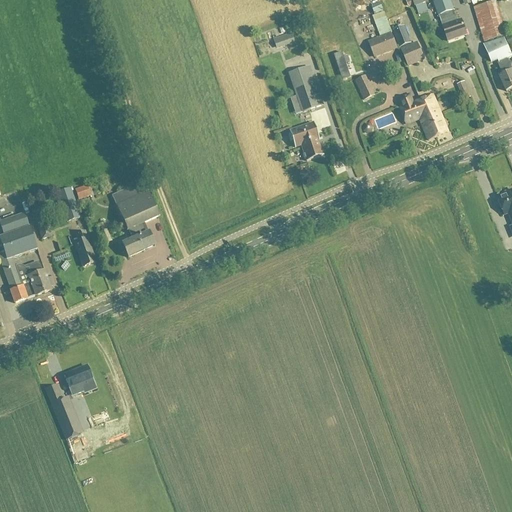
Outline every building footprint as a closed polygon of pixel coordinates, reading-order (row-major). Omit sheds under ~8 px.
[(457,23),(453,12),(448,0),(438,0),(432,2),(438,18),(439,17),(447,43),(466,37),(461,21),(457,23)] [(496,2),(473,9),(483,44),(506,37),(496,2)] [(403,27),(392,32),(398,49),(411,45),(403,27)] [(274,49),(287,43),(283,33),(270,40),(274,49)] [(368,43),(374,59),(397,50),(390,35),(368,43)] [(511,89),(511,72),(507,61),(511,59),(503,39),(482,46),(491,65),(497,62),(498,65),(501,72),(504,70),(507,75),(499,78),(506,93),(511,89)] [(413,45),(401,51),(408,67),(421,62),(413,45)] [(349,62),(347,56),(342,57),(341,52),(333,55),(341,80),(349,77),(344,64),(349,62)] [(290,74),(303,112),(322,106),(309,68),(290,74)] [(375,97),(370,87),(365,77),(355,82),(364,102),(375,97)] [(471,98),(464,83),(456,86),(463,101),(471,98)] [(421,102),(413,105),(410,96),(399,101),(402,109),(400,110),(407,126),(420,120),(429,142),(436,139),(428,119),(427,119),(421,102)] [(433,97),(421,102),(427,119),(428,119),(436,139),(448,134),(433,97)] [(319,140),(313,124),(289,132),(290,135),(288,136),(290,142),(292,142),(294,148),(301,146),(304,155),(303,155),(304,160),(306,160),(307,162),(322,157),(316,141),(319,140)] [(364,134),(368,135),(371,131),(371,126),(366,126),(363,131),(364,134)] [(328,162),(334,173),(339,170),(334,159),(328,162)] [(132,241),(148,234),(144,224),(159,218),(148,193),(143,196),(139,186),(112,198),(127,232),(128,232),(132,241)] [(86,187),(74,191),(78,202),(90,198),(86,187)] [(56,194),(66,223),(80,219),(70,190),(56,194)] [(511,201),(508,193),(506,194),(507,197),(498,200),(504,215),(508,214),(511,222),(511,201)] [(24,216),(0,224),(0,227),(3,237),(28,228),(24,216)] [(36,228),(41,241),(52,237),(47,224),(36,228)] [(0,261),(11,292),(10,292),(14,305),(51,292),(49,287),(52,286),(50,280),(47,281),(44,272),(41,273),(39,266),(28,269),(31,277),(28,278),(31,285),(22,288),(12,260),(37,251),(29,229),(0,239),(0,261)] [(99,234),(104,246),(110,243),(106,232),(99,234)] [(74,245),(83,269),(96,264),(87,240),(85,233),(76,236),(78,243),(74,245)] [(148,234),(132,241),(122,245),(128,259),(154,248),(148,234)] [(498,260),(504,278),(511,275),(511,254),(508,256),(504,247),(495,250),(498,259),(498,260)] [(81,388),(93,383),(87,368),(64,376),(68,388),(69,388),(71,396),(83,391),(81,388)] [(56,387),(45,391),(51,406),(62,402),(56,387)] [(65,401),(51,406),(65,441),(79,435),(65,401)]
